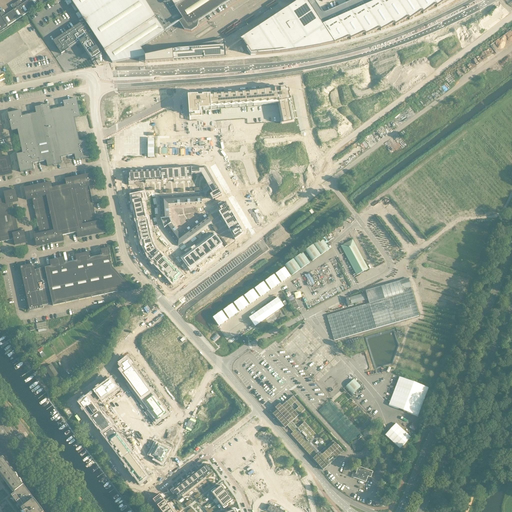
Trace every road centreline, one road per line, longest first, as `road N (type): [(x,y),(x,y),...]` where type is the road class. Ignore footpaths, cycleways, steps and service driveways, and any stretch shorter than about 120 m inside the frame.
road 1 (unclassified): [(95,86),(345,59),(419,36),(493,0)]
road 2 (unclassified): [(471,0),(405,33),(314,59),(91,73)]
road 3 (trunk): [(511,252),(402,511)]
road 4 (residential): [(295,78),(388,57),(511,2)]
road 5 (trunk): [(420,511),(511,311)]
road 6 (residential): [(123,334),(107,366),(66,398),(142,500)]
road 7 (track): [(348,139),(511,16)]
road 8 (unclassified): [(136,293),(24,317),(9,261)]
road 9 (unknown): [(306,316),(382,398),(418,423)]
road 10 (residential): [(172,299),(133,251),(114,163)]
road 11 (unknown): [(91,511),(0,390)]
road 12 (unclassified): [(447,511),(511,394)]
road 13 (residential): [(177,102),(176,90),(295,78)]
road 14 (secondary): [(76,511),(0,409)]
road 15 (unclassified): [(341,500),(259,409)]
road 16 (unknown): [(359,455),(379,468),(367,495),(334,469),(352,452)]
